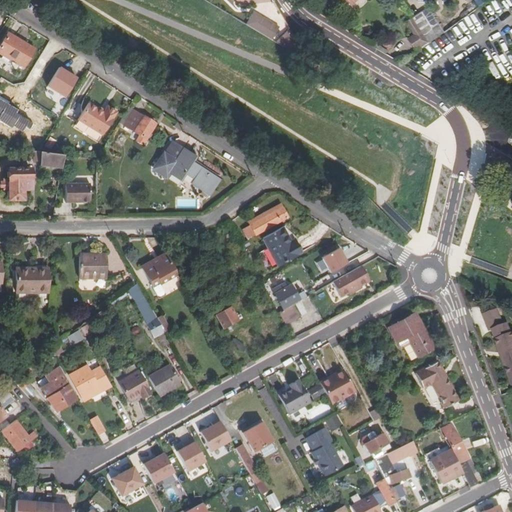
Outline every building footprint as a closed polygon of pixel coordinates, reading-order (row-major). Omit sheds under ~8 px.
[(246,7),(238,20),(242,22),(263,35),(271,22),(246,7)] [(431,8),(421,14),(415,18),(431,43),(446,32),(431,8)] [(431,43),(415,18),(408,23),(416,35),(410,39),(418,52),(431,43)] [(303,61),(285,28),(268,38),(290,52),(303,61)] [(32,49),(7,33),(0,44),(0,55),(21,68),(32,49)] [(59,65),(46,86),(64,98),(78,77),(59,65)] [(78,121),(103,135),(116,112),(107,106),(104,111),(103,113),(97,109),(88,104),(78,121)] [(142,145),(156,123),(144,116),(143,117),(129,108),(120,124),(137,134),(134,140),(142,145)] [(183,125),(177,121),(173,126),(179,130),(183,125)] [(172,142),(165,154),(163,154),(160,158),(160,161),(157,162),(154,166),(155,170),(158,172),(160,171),(160,173),(163,175),(166,174),(168,171),(180,178),(184,171),(195,178),(193,182),(209,193),(219,177),(196,163),(197,161),(194,159),(195,157),(177,145),(172,142)] [(57,170),(60,159),(37,153),(33,152),(31,161),(38,162),(37,166),(57,170)] [(76,156),(75,162),(93,167),(96,161),(76,156)] [(9,189),(9,199),(20,199),(20,189),(29,189),(29,182),(32,182),(32,178),(29,178),(29,168),(9,167),(10,179),(4,179),(4,188),(9,189)] [(89,183),(64,185),(66,203),(90,201),(89,183)] [(246,220),(248,224),(280,207),(278,203),(246,220)] [(280,207),(248,224),(253,234),(285,217),(280,207)] [(246,238),(253,234),(248,224),(241,228),(246,238)] [(262,237),(278,264),(300,251),(296,242),(291,245),(289,242),(281,227),(262,237)] [(340,247),(321,256),(329,272),(348,263),(340,247)] [(90,257),(79,257),(78,277),(105,277),(106,253),(90,253),(90,257)] [(141,269),(153,290),(159,286),(177,276),(164,254),(155,259),(156,261),(141,269)] [(311,263),(298,270),(302,276),(314,269),(311,263)] [(366,281),(358,266),(331,282),(339,296),(366,281)] [(36,270),(14,270),(15,292),(47,291),(46,267),(35,268),(36,270)] [(283,309),(285,308),(298,300),(295,295),(290,285),(286,287),(284,283),(272,290),(283,309)] [(159,286),(153,290),(157,299),(161,302),(164,300),(164,295),(159,286)] [(302,291),(295,295),(298,300),(305,296),(302,291)] [(236,319),(228,304),(223,306),(224,308),(214,314),(221,327),(236,319)] [(293,322),(285,308),(283,309),(277,312),(286,326),(293,322)] [(151,336),(162,330),(154,315),(149,318),(153,326),(147,329),(151,336)] [(416,316),(389,329),(399,348),(409,344),(417,359),(434,350),(416,316)] [(88,322),(77,328),(84,339),(95,333),(88,322)] [(497,347),(511,387),(511,340),(509,333),(495,338),(498,347),(497,347)] [(392,358),(395,365),(403,361),(400,354),(392,358)] [(414,376),(422,391),(431,386),(444,410),(457,403),(437,363),(414,376)] [(108,383),(100,370),(91,374),(86,365),(68,375),(80,396),(97,386),(98,389),(108,383)] [(68,384),(58,366),(48,380),(51,386),(42,391),(49,405),(55,416),(76,405),(72,398),(66,385),(68,384)] [(149,378),(158,394),(179,382),(177,380),(179,379),(174,370),(172,371),(169,366),(149,378)] [(117,381),(118,383),(138,371),(136,369),(117,381)] [(341,369),(326,377),(327,379),(342,372),(341,369)] [(28,382),(20,371),(11,378),(21,389),(28,382)] [(138,371),(118,383),(129,401),(136,397),(135,396),(139,394),(140,395),(148,390),(138,371)] [(354,393),(342,372),(327,379),(326,377),(317,382),(330,406),(354,393)] [(283,401),(289,413),(309,402),(296,380),(287,385),(289,388),(284,391),(284,390),(278,393),(283,401)] [(309,393),(313,399),(321,394),(317,388),(309,393)] [(283,401),(281,402),(287,414),(289,413),(283,401)] [(324,420),(330,431),(341,425),(336,415),(324,420)] [(96,416),(89,419),(97,434),(104,430),(96,416)] [(15,420),(0,431),(15,452),(22,447),(25,451),(30,447),(28,444),(36,438),(32,432),(27,436),(15,420)] [(269,442),(259,423),(240,433),(250,452),(269,442)] [(459,466),(457,467),(460,473),(469,488),(476,484),(466,463),(469,461),(450,425),(440,430),(459,466)] [(304,438),(311,451),(324,476),(340,467),(328,443),(330,442),(323,428),(304,438)] [(366,455),(385,445),(382,438),(362,447),(366,455)] [(195,440),(175,449),(187,472),(206,463),(195,440)] [(247,474),(236,453),(234,450),(229,441),(220,446),(220,451),(222,455),(227,458),(229,457),(241,478),(238,479),(237,483),(239,487),(244,488),(252,484),(247,474)] [(413,452),(415,451),(410,442),(371,461),(375,471),(408,455),(408,456),(414,454),(413,452)] [(254,470),(243,449),(236,453),(247,474),(254,470)] [(324,476),(311,451),(309,452),(312,459),(315,464),(322,477),(324,476)] [(439,484),(460,473),(457,467),(448,451),(427,463),(439,484)] [(153,484),(174,473),(163,452),(142,463),(153,484)] [(118,496),(143,487),(135,466),(110,476),(118,496)] [(390,477),(382,482),(386,489),(405,480),(401,472),(399,474),(390,477)] [(382,482),(381,480),(373,483),(385,505),(393,502),(386,489),(382,482)] [(379,511),(370,494),(349,506),(352,511),(379,511)] [(268,511),(275,509),(268,496),(261,499),(268,511)] [(16,500),(15,511),(69,511),(70,505),(16,500)] [(185,510),(185,511),(208,511),(205,502),(185,510)]
